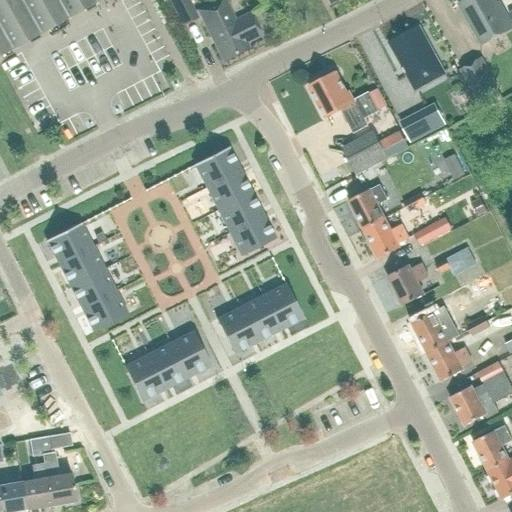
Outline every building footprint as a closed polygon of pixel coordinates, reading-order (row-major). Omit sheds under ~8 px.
[(0,0),(0,52),(52,24),(38,0),(0,0)] [(38,0),(52,24),(94,0),(38,0)] [(169,0),(183,26),(198,17),(189,0),(169,0)] [(216,0),(197,9),(222,60),(222,61),(249,47),(247,43),(263,35),(251,12),(235,19),(225,0),(216,0)] [(465,0),(458,4),(481,46),(511,28),(511,25),(499,2),(496,4),(493,0),(465,0)] [(444,75),(419,26),(390,42),(414,90),(444,75)] [(460,70),(476,100),(481,109),(502,98),(497,89),(481,59),(460,70)] [(335,72),(310,85),(327,116),(343,108),(345,112),(344,113),(354,132),(367,125),(363,117),(378,110),(369,92),(354,99),(349,90),(346,92),(335,72)] [(426,134),(444,125),(433,104),(415,113),(426,134)] [(399,131),(379,141),(387,157),(407,147),(406,144),(399,131)] [(357,173),(387,157),(379,141),(375,134),(345,150),(357,173)] [(239,170),(228,147),(193,165),(205,188),(239,170)] [(444,160),(454,179),(464,174),(454,154),(444,160)] [(216,210),(251,193),(239,170),(205,188),(216,210)] [(340,194),(359,187),(353,171),(334,178),(340,194)] [(349,199),(364,228),(384,218),(377,204),(387,199),(379,184),(349,199)] [(421,192),(412,197),(417,207),(426,203),(421,192)] [(262,215),(251,193),(216,210),(228,233),(262,215)] [(409,212),(417,207),(412,197),(403,201),(409,212)] [(275,238),(262,215),(228,233),(240,256),(275,238)] [(446,217),(413,234),(419,246),(452,229),(446,217)] [(403,224),(390,230),(384,218),(364,228),(379,257),(399,247),(398,245),(410,238),(403,224)] [(92,246),(80,223),(45,240),(57,264),(92,246)] [(103,268),(92,246),(57,264),(69,286),(103,268)] [(468,247),(446,258),(435,263),(440,272),(450,267),(453,274),(465,267),(467,270),(477,264),(468,247)] [(424,293),(418,282),(430,276),(423,262),(411,268),(409,264),(388,275),(403,304),(424,293)] [(115,291),(103,268),(69,286),(80,308),(115,291)] [(294,302),(284,284),(261,296),(279,330),(302,318),(294,302)] [(127,314),(115,291),(80,308),(92,332),(127,314)] [(279,330),(261,296),(239,307),(256,342),(279,330)] [(256,342),(239,307),(215,319),(224,337),(233,354),(256,342)] [(447,309),(436,315),(434,311),(412,322),(427,351),(448,340),(443,329),(454,323),(447,309)] [(472,335),(489,326),(483,315),(466,324),(472,335)] [(210,366),(203,351),(192,331),(169,343),(187,378),(210,366)] [(466,346),(454,353),(448,340),(427,351),(441,380),(463,369),(462,367),(473,360),(466,346)] [(187,378),(169,343),(147,355),(164,389),(187,378)] [(164,389),(147,355),(123,367),(133,386),(141,401),(164,389)] [(465,424),(485,414),(486,418),(498,413),(493,403),(511,393),(511,387),(498,361),(477,372),(483,384),(474,388),(472,385),(451,396),(465,424)] [(494,430),(474,441),(489,469),(509,459),(502,445),(511,440),(504,425),(494,430)] [(69,432),(39,437),(42,453),(46,476),(50,504),(76,499),(71,472),(59,474),(55,451),(51,451),(50,448),(71,444),(69,432)] [(31,455),(42,453),(39,437),(29,439),(31,455)] [(509,459),(489,469),(504,498),(511,493),(511,458),(510,459),(509,459)] [(373,462),(356,470),(368,496),(384,488),(373,462)] [(356,470),(339,478),(351,503),(368,496),(356,470)] [(46,476),(21,481),(26,508),(50,504),(46,476)] [(339,478),(323,485),(335,511),(351,503),(339,478)] [(21,481),(0,484),(0,504),(1,511),(4,511),(26,508),(21,481)] [(323,485),(306,493),(315,511),(331,511),(335,511),(323,485)]
